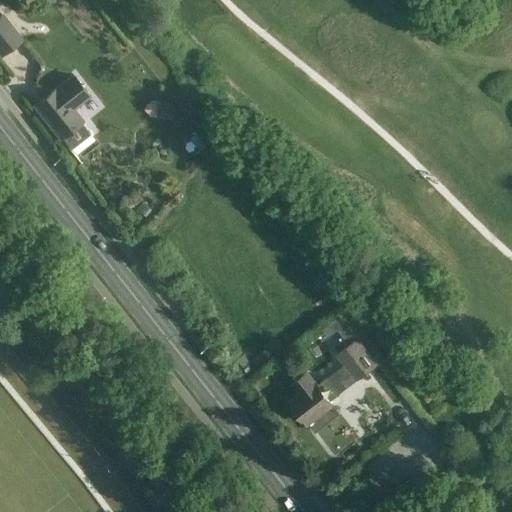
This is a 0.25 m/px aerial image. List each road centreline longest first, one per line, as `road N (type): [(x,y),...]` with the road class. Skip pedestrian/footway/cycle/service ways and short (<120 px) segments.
road 1 (secondary): [(303,511),(0,128)]
road 2 (unclassified): [(186,511),(0,272)]
